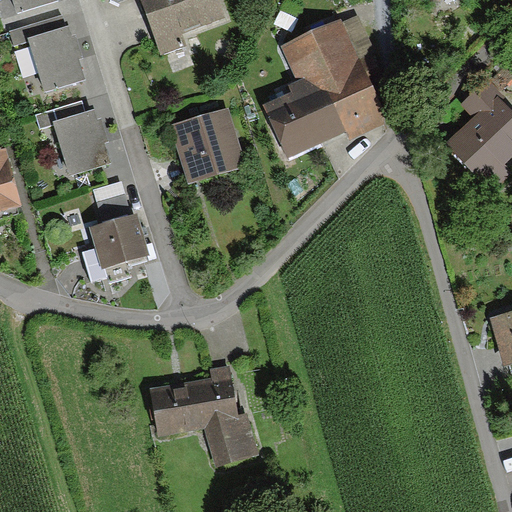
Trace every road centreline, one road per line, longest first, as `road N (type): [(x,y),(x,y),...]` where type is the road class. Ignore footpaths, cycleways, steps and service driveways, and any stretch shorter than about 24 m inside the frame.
road 1 (residential): [(509,511),(424,215),(394,142)]
road 2 (residential): [(190,318),(91,0)]
road 3 (residential): [(190,318),(240,295),(394,142)]
road 4 (residential): [(0,283),(95,313),(190,318)]
road 5 (residential): [(511,31),(394,142)]
